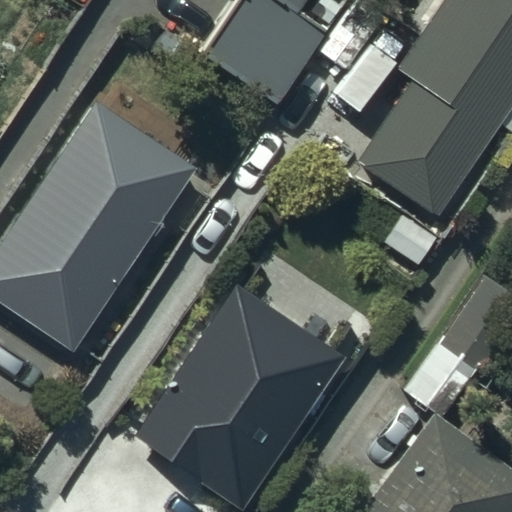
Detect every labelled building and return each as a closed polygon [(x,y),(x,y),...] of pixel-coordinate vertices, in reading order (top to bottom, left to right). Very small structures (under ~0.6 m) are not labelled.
[(219,0),(193,38),(268,90),(318,19),(291,0),(219,0)] [(433,204),(511,83),(511,0),(426,0),(390,58),(407,69),(353,152),(433,204)] [(189,160),(85,93),(0,223),(0,301),(68,346),(189,160)] [(498,511),(511,493),(511,465),(436,407),(470,358),(475,362),(511,310),(511,292),(480,269),(399,384),(422,400),(343,511),(498,511)] [(335,347),(228,273),(129,423),(232,495),(335,347)]
